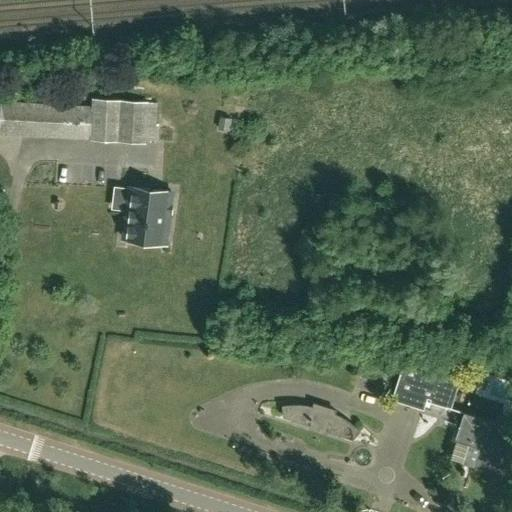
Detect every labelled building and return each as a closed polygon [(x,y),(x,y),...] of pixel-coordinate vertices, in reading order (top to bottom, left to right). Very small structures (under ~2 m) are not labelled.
[(93,99),(92,106),(1,101),(0,125),(0,133),(145,142),(147,102),(93,99)] [(130,189),(124,241),(166,246),(172,194),(130,189)] [(451,408),(451,407),(462,372),(441,365),(441,366),(403,364),(393,399),(416,407),(424,410),(427,401),(429,402),(430,402),(451,408)] [(294,405),(284,406),(285,416),(311,424),(310,428),(326,433),(327,429),(353,438),(359,431),(352,424),(346,420),(341,416),(335,414),(336,410),(314,403),(313,407),(310,406),(306,406),(294,405)] [(475,467),(503,476),(511,445),(511,426),(464,412),(456,439),(481,447),(475,467)]
